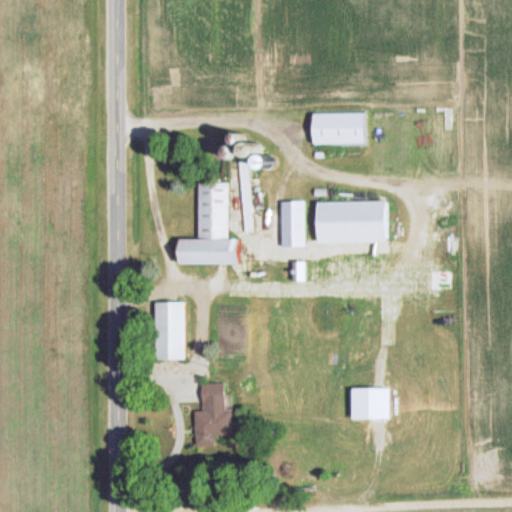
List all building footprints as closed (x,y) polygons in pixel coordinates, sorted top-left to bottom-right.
[(368,145),(368,113),(315,113),(315,145),(368,145)] [(231,238),(232,182),(201,182),(201,239),(182,238),(182,264),(242,264),(242,238),(231,238)] [(309,246),(309,201),(284,201),(284,246),(309,246)] [(390,243),(390,202),(321,202),(321,243),(390,243)] [(188,359),(188,301),(157,301),(157,359),(188,359)] [(217,436),(237,435),(236,409),(229,409),(228,382),(204,383),(205,410),(197,410),(199,446),(217,445),(217,436)]
